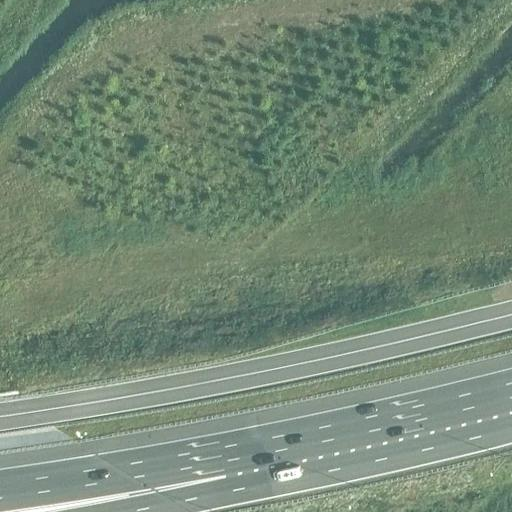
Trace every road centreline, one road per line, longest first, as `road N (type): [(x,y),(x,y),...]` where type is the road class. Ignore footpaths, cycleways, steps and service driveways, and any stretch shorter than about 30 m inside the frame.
road 1 (unknown): [(511,313),(387,351),(0,427)]
road 2 (motorway): [(511,406),(247,465)]
road 3 (motorway): [(247,465),(141,468),(0,488)]
road 4 (motorway): [(247,465),(190,497),(111,511)]
